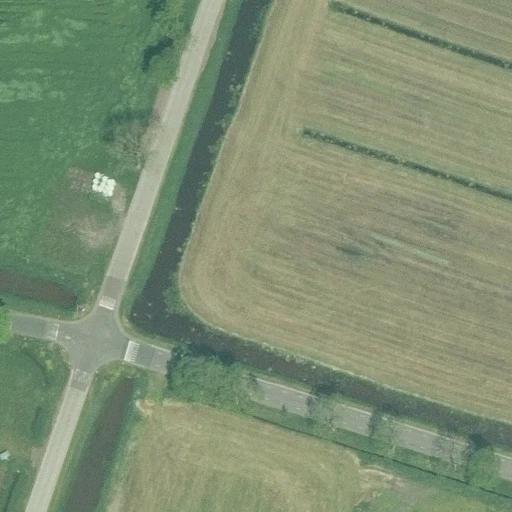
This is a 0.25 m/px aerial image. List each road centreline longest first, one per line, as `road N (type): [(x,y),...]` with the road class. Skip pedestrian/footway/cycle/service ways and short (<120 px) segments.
road 1 (unclassified): [(511,474),(93,343)]
road 2 (unclassified): [(93,343),(211,0)]
road 3 (unclassified): [(35,511),(93,343)]
